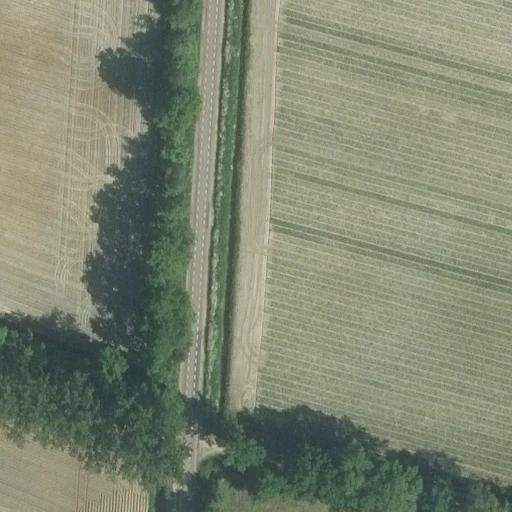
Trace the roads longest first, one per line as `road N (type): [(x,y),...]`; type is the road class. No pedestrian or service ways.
road 1 (tertiary): [(182,511),(213,0)]
road 2 (track): [(186,439),(477,511)]
road 3 (track): [(186,439),(144,431),(0,373)]
